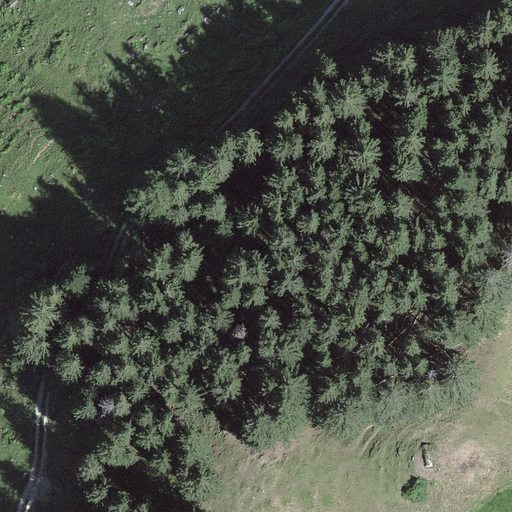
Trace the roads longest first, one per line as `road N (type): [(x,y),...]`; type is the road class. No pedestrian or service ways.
road 1 (track): [(178,165),(127,223),(108,290),(41,384),(39,457),(23,511)]
road 2 (track): [(178,165),(341,0)]
road 3 (track): [(0,231),(178,165)]
